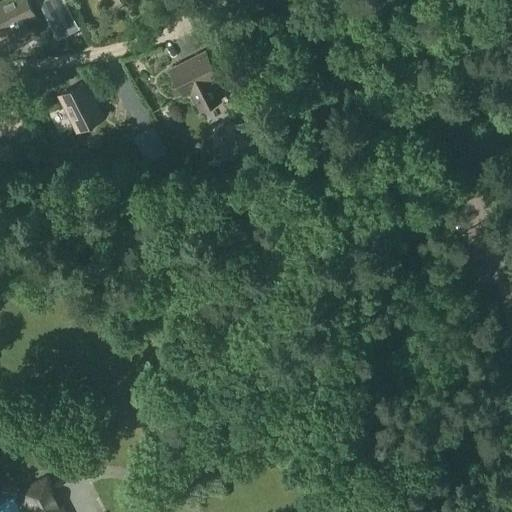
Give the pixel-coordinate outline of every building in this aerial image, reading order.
[(7,0),(0,4),(0,28),(3,34),(10,30),(18,44),(37,35),(29,21),(37,17),(28,0),(7,0)] [(79,28),(68,6),(47,16),(58,38),(79,28)] [(211,37),(207,30),(201,32),(198,34),(202,42),(211,37)] [(206,52),(172,70),(175,76),(173,85),(182,89),(185,95),(192,91),(202,110),(221,100),(211,81),(219,77),(224,88),(235,83),(221,55),(210,60),(206,52)] [(61,96),(79,130),(85,127),(94,129),(98,120),(104,117),(86,83),(61,96)] [(62,511),(46,478),(16,492),(26,511),(62,511)]
